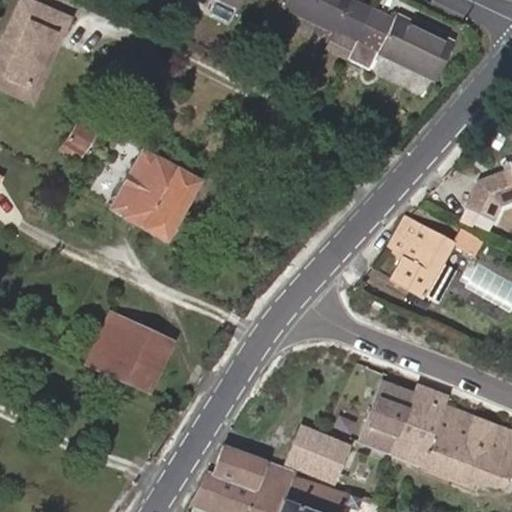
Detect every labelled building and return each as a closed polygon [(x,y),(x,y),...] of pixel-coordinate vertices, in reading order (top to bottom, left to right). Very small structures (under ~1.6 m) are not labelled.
[(68,19),(24,0),(19,0),(0,45),(0,89),(31,104),(68,19)] [(175,0),(181,2),(182,0),(218,0),(239,10),(243,0),(175,0)] [(355,43),(370,11),(350,1),(350,0),(286,0),(283,7),(355,43)] [(355,43),(347,60),(368,71),(376,54),(434,82),(452,45),(395,17),(393,21),(370,11),(355,43)] [(77,163),(92,137),(76,127),(60,153),(77,163)] [(111,212),(122,218),(154,158),(142,152),(111,212)] [(154,158),(122,218),(165,241),(198,182),(154,158)] [(511,161),(509,163),(511,169),(505,171),(494,175),(498,187),(492,189),(478,181),(465,208),(492,222),(498,205),(509,201),(510,201),(511,200),(511,161)] [(509,163),(503,165),(505,171),(511,169),(509,163)] [(494,175),(478,181),(492,189),(498,187),(494,175)] [(404,220),(387,250),(402,258),(389,281),(420,297),(449,245),(404,220)] [(478,240),(459,229),(450,243),(470,254),(478,240)] [(85,366),(99,372),(123,320),(109,314),(85,366)] [(123,320),(99,372),(147,394),(170,342),(123,320)] [(253,397),(274,413),(294,387),(297,388),(315,364),(293,348),(290,345),(251,395),(253,397)] [(357,443),(388,454),(411,395),(380,384),(369,412),(366,421),(357,443)] [(442,407),(446,397),(414,385),(411,395),(388,454),(420,466),(435,424),(442,407)] [(253,397),(234,422),(255,439),(275,414),(274,413),(253,397)] [(366,421),(369,412),(355,407),(352,416),(366,421)] [(453,443),(463,415),(442,407),(435,424),(420,466),(453,479),(465,449),(453,443)] [(511,464),(511,433),(463,415),(453,443),(465,449),(453,479),(470,485),(478,483),(502,490),(511,464)] [(285,463),(310,473),(317,454),(341,463),(347,447),(300,427),(285,463)] [(206,474),(191,507),(206,511),(338,511),(341,504),(354,508),(357,499),(345,494),(346,491),(308,477),(252,458),(223,448),(211,476),(206,474)] [(317,454),(310,473),(333,482),(341,463),(317,454)]
